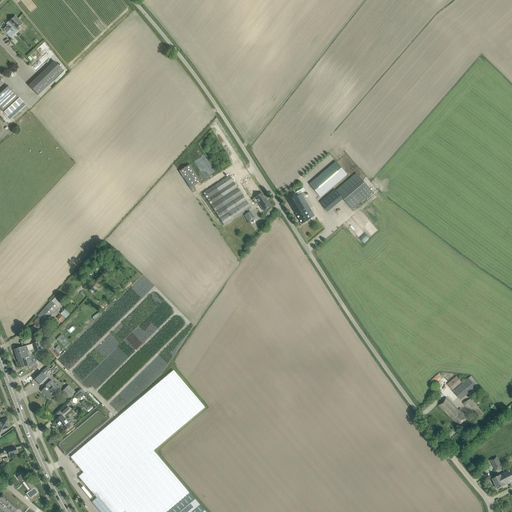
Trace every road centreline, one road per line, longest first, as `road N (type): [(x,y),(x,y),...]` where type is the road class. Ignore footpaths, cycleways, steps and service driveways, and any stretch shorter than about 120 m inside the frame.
road 1 (unclassified): [(491,511),(360,331),(211,99),(132,0)]
road 2 (secondary): [(67,511),(0,358)]
